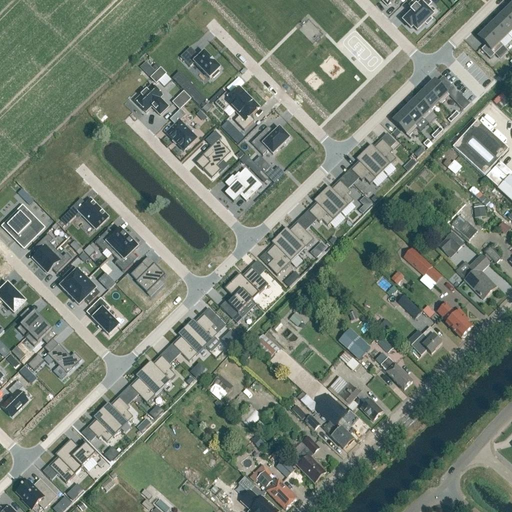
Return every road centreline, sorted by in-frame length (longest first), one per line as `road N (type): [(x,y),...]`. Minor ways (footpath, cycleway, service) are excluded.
road 1 (secondary): [(314,511),(511,318)]
road 2 (residential): [(340,154),(209,24)]
road 3 (residential): [(251,241),(131,119)]
road 4 (residential): [(201,291),(82,169)]
road 5 (residential): [(120,371),(10,259)]
road 6 (residential): [(120,371),(27,462)]
road 7 (residential): [(340,154),(251,241)]
road 8 (residential): [(427,68),(340,154)]
